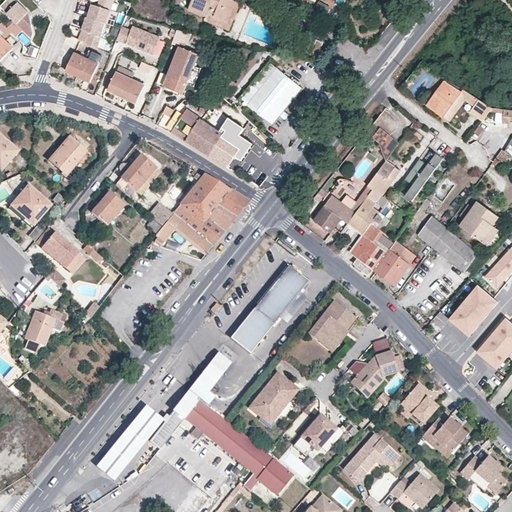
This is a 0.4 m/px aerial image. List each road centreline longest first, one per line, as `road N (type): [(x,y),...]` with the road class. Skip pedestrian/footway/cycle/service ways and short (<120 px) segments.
road 1 (primary): [(270,208),(30,511)]
road 2 (residential): [(270,208),(385,304),(511,439)]
road 3 (primary): [(440,0),(270,208)]
road 4 (residential): [(36,92),(161,138),(270,208)]
